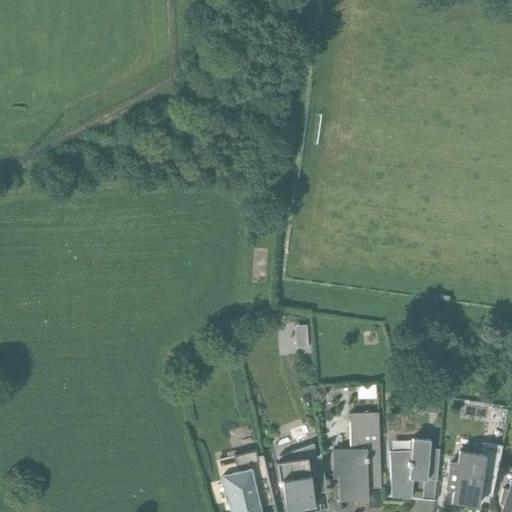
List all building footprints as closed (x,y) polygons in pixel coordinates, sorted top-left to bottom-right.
[(307,327),(296,328),(296,343),(308,342),(307,327)] [(358,386),(358,399),(375,399),(375,386),(358,386)] [(321,402),(326,394),(322,388),(312,389),(313,398),(321,402)] [(439,413),(439,400),(427,400),(427,413),(439,413)] [(366,488),(381,487),(379,455),(377,413),(349,414),(350,450),(333,450),(334,476),(338,476),(339,501),(358,500),(357,495),(366,494),(366,488)] [(436,481),(439,449),(429,448),(430,440),(412,439),(411,451),(389,451),(391,497),(411,499),(413,479),(436,481)] [(491,497),(502,446),(483,443),(481,455),(459,451),(457,463),(450,462),(445,490),(453,491),(451,503),(452,503),(453,502),(452,502),(453,500),(470,502),(470,506),(477,507),(478,495),(491,497)] [(279,481),(281,481),(286,510),(314,506),(313,494),(326,492),(320,454),(319,454),(319,456),(315,456),(313,444),(278,457),(278,462),(276,462),(279,481)] [(227,502),(229,511),(261,511),(260,507),(274,503),(262,455),(257,457),(256,450),(233,455),(238,477),(220,482),(225,503),(227,502)] [(511,511),(511,477),(508,490),(504,489),(499,504),(503,505),(501,510),(508,511),(511,511)]
